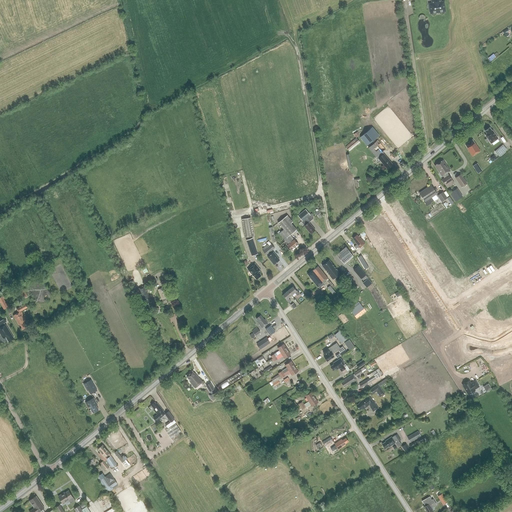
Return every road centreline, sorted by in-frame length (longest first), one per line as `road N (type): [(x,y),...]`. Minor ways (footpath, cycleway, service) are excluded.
road 1 (tertiary): [(266,290),(511,85)]
road 2 (tertiary): [(48,471),(266,290)]
road 3 (unclassified): [(408,511),(266,290)]
